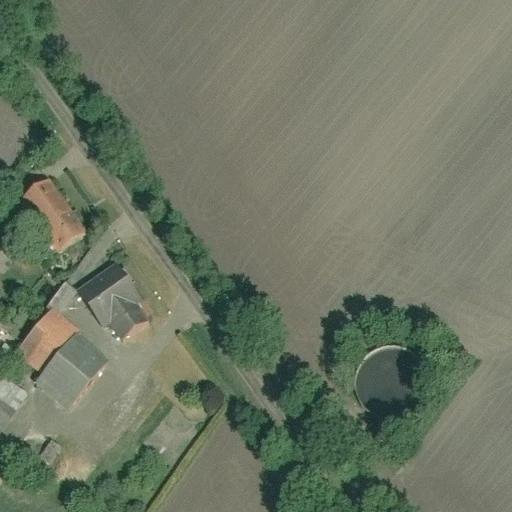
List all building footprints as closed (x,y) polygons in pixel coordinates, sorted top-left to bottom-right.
[(85,237),(49,187),(28,203),(63,252),(85,237)] [(0,234),(0,251),(8,241),(0,234)] [(116,264),(77,290),(103,328),(111,323),(121,338),(147,320),(137,306),(142,302),(116,264)] [(54,377),(90,335),(61,311),(26,353),(54,377)] [(48,385),(78,410),(120,361),(90,335),(54,377),(48,385)] [(0,383),(19,353),(7,346),(0,357),(0,383)] [(0,446),(36,396),(8,376),(0,387),(0,446)] [(55,466),(65,450),(54,443),(44,459),(55,466)] [(49,477),(56,465),(21,445),(14,457),(49,477)]
